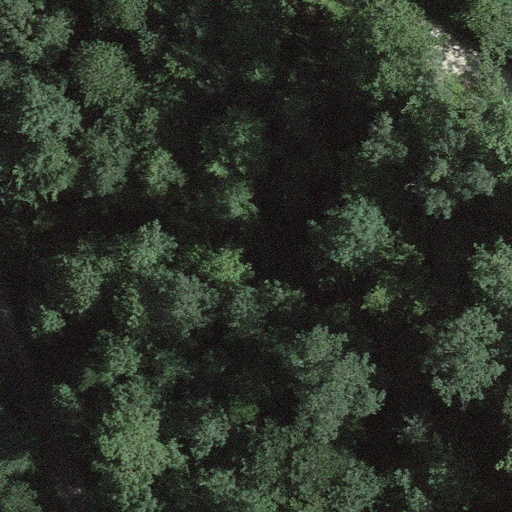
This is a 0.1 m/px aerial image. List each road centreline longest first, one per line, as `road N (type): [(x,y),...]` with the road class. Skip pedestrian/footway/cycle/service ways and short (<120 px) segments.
road 1 (track): [(109,511),(0,246)]
road 2 (track): [(363,0),(511,87)]
